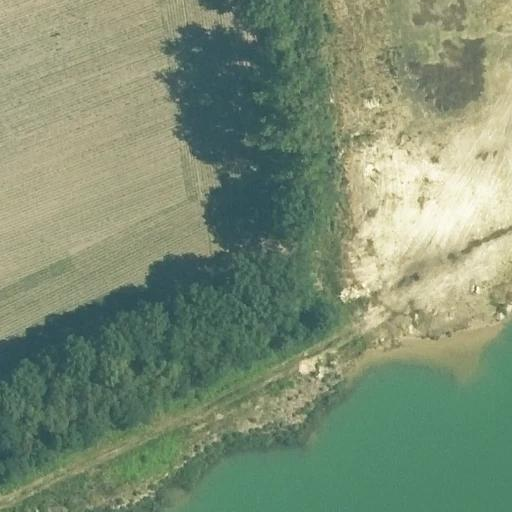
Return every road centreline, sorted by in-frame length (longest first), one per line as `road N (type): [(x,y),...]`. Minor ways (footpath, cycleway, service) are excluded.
road 1 (track): [(511,263),(14,511)]
road 2 (track): [(345,346),(314,102)]
